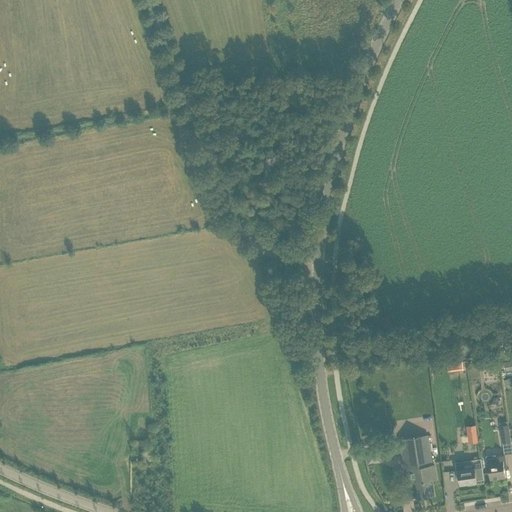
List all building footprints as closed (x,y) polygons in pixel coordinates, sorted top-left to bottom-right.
[(511,356),(501,357),(502,369),(511,368),(511,356)] [(461,361),(447,363),(448,371),(462,369),(461,361)] [(500,425),(503,443),(511,442),(508,424),(500,425)] [(476,425),(467,426),(469,442),(478,441),(476,425)] [(405,468),(408,484),(413,483),(415,499),(433,496),(431,480),(436,479),(434,464),(432,465),(427,435),(399,440),(403,469),(405,468)] [(143,457),(143,462),(153,461),(152,450),(150,451),(150,447),(145,448),(145,451),(140,452),(140,457),(143,457)] [(498,461),(488,463),(490,479),(506,477),(504,468),(507,468),(505,455),(498,456),(498,461)] [(455,462),(454,462),(457,480),(458,480),(458,479),(460,479),(460,484),(468,483),(468,485),(474,484),(474,482),(477,482),(476,480),(483,479),(484,479),(481,458),(480,458),(481,466),(464,469),(463,462),(455,463),(455,462)]
